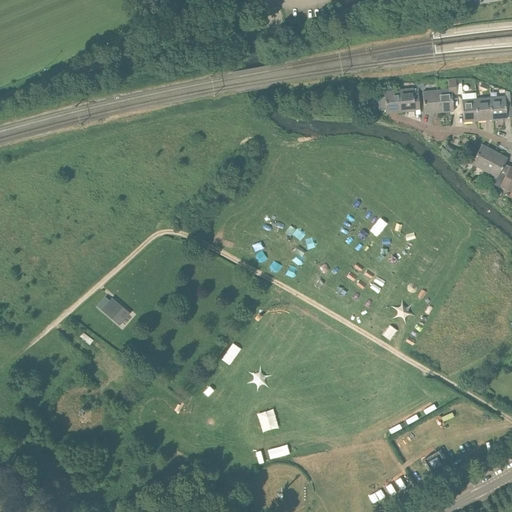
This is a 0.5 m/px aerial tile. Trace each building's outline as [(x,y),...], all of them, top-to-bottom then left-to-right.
[(438,113),(439,113),(453,111),(452,95),(457,95),(456,79),(448,79),(448,89),(437,90),(438,113)] [(414,93),(413,88),(398,90),(400,112),(420,110),(418,92),(414,93)] [(400,112),(398,90),(384,91),(385,97),(379,97),(381,110),(386,110),(386,114),(400,112)] [(424,114),(438,113),(437,90),(422,92),(424,114)] [(505,96),(490,97),(491,120),(511,118),(511,110),(511,107),(506,107),(505,100),(505,96)] [(476,121),(491,120),(490,97),(475,99),(476,121)] [(463,122),(476,121),(475,99),(462,100),(463,122)] [(484,172),(494,152),(482,145),(471,165),(484,172)] [(495,152),(484,172),(497,179),(496,182),(501,185),(504,179),(498,176),(507,159),(495,152)] [(120,326),(130,313),(107,295),(97,307),(120,326)] [(432,474),(446,466),(438,451),(423,460),(432,474)]
